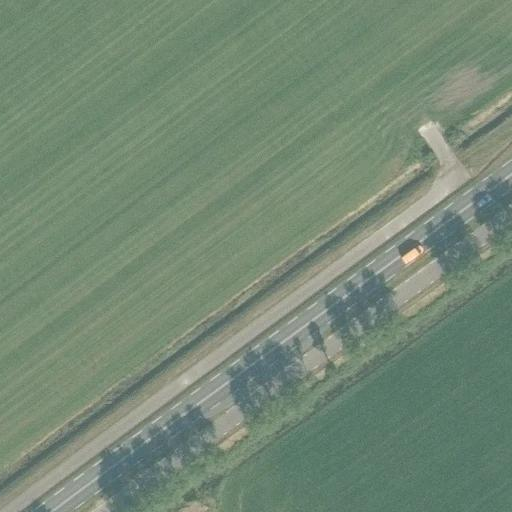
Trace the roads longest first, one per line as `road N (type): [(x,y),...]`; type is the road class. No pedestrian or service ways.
road 1 (primary): [(52,511),(511,175)]
road 2 (unclassified): [(10,511),(467,175)]
road 3 (unclassified): [(106,511),(511,215)]
